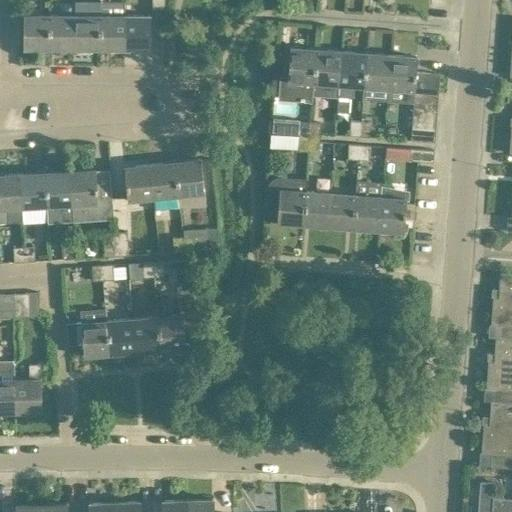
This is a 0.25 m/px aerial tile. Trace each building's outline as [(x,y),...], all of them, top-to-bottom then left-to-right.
[(151,0),(151,10),(164,10),(164,0),(151,0)] [(98,14),(98,48),(123,49),(123,14),(123,1),(98,1),(98,14)] [(48,48),(48,13),(22,13),(22,48),(48,48)] [(73,48),(73,13),(48,13),(48,48),(73,48)] [(98,48),(98,14),(73,13),(73,48),(98,48)] [(150,14),(123,14),(123,49),(149,49),(150,14)] [(313,82),(315,49),(290,47),(287,76),(279,76),(277,100),(311,103),(311,95),(313,82)] [(337,97),(341,51),(315,49),(313,82),(311,95),(337,97)] [(341,51),(337,96),(353,97),(354,85),(363,86),(366,53),(341,51)] [(388,88),(391,55),(366,53),(363,86),(388,88)] [(417,57),(391,55),(388,88),(413,90),(413,91),(437,93),(439,74),(415,73),(417,57)] [(436,105),(437,93),(413,91),(412,103),(436,105)] [(435,117),(436,105),(412,103),(412,115),(435,117)] [(434,129),(435,117),(412,115),(411,127),(434,129)] [(309,136),(310,121),(299,120),(298,135),(309,136)] [(359,136),(360,121),(349,120),(348,135),(359,136)] [(320,122),(310,121),(309,136),(319,137),(320,122)] [(370,122),(360,121),(359,136),(369,137),(370,122)] [(434,141),(434,129),(411,127),(410,139),(411,139),(434,141)] [(295,148),(296,135),(268,133),(267,145),(295,148)] [(308,151),(309,136),(298,135),(297,150),(308,151)] [(318,152),(319,137),(309,136),(308,151),(318,152)] [(357,159),(358,144),(347,143),(346,158),(357,159)] [(369,145),(358,144),(357,159),(368,160),(369,145)] [(408,160),(432,162),(433,150),(409,148),(408,160)] [(199,159),(174,162),(177,194),(203,192),(212,191),(209,162),(199,163),(199,159)] [(174,162),(149,164),(152,197),(154,209),(179,207),(177,194),(174,162)] [(152,197),(149,164),(124,167),(127,200),(152,197)] [(97,198),(95,169),(69,170),(71,203),(72,221),(75,221),(75,217),(109,215),(109,219),(113,219),(112,197),(97,198)] [(69,170),(44,172),(46,205),(47,223),(59,222),(58,204),(71,203),(69,170)] [(46,205),(44,172),(19,173),(21,206),(46,205)] [(21,206),(19,173),(0,174),(0,223),(8,223),(8,207),(21,206)] [(268,187),(268,189),(268,191),(268,193),(269,195),(270,197),(272,198),(273,200),(275,200),(277,201),(276,222),(301,224),(304,190),(305,180),(279,178),(277,179),(275,179),(273,180),(271,181),(270,183),(269,185),(268,187)] [(327,226),(329,192),(304,190),(301,224),(327,226)] [(352,228),(354,194),(329,192),(327,226),(352,228)] [(377,229),(379,196),(354,194),(352,228),(377,229)] [(405,198),(379,196),(377,229),(402,231),(405,198)] [(126,230),(114,231),(115,255),(127,255),(126,230)] [(115,255),(114,231),(102,232),(103,256),(115,255)] [(193,235),(182,236),(183,251),(193,251),(193,235)] [(183,251),(182,236),(171,236),(172,252),(183,251)] [(73,243),(63,243),(63,258),(74,258),(73,243)] [(23,261),(22,246),(12,246),(12,261),(23,261)] [(33,246),(22,246),(23,261),(34,261),(33,246)] [(179,314),(156,315),(159,349),(185,347),(184,333),(196,332),(193,296),(190,260),(190,259),(174,260),(177,297),(179,314)] [(152,261),(141,262),(142,277),(153,276),(152,261)] [(163,261),(152,261),(153,276),(164,276),(163,261)] [(102,280),(101,264),(91,265),(91,280),(102,280)] [(112,264),(101,264),(102,280),(113,279),(112,264)] [(503,325),(501,338),(501,339),(511,340),(511,275),(498,274),(496,298),(491,297),(489,324),(503,325)] [(27,316),(26,291),(14,292),(15,317),(27,316)] [(37,291),(26,291),(27,316),(39,315),(37,291)] [(15,317),(14,292),(2,293),(3,317),(15,317)] [(159,349),(156,315),(131,317),(134,351),(159,349)] [(134,351),(131,317),(106,320),(109,353),(134,351)] [(65,323),(67,345),(82,343),(83,355),(109,353),(106,320),(80,322),(65,323)] [(511,340),(501,339),(501,338),(492,338),(490,362),(486,361),(483,388),(498,389),(496,403),(511,403),(511,340)] [(0,411),(14,411),(13,379),(13,359),(0,359),(0,411)] [(41,411),(39,363),(29,363),(29,379),(13,379),(14,411),(41,411)] [(511,403),(496,403),(488,402),(486,425),(481,425),(479,452),(493,453),(492,467),(511,468),(511,403)] [(511,511),(511,499),(490,498),(491,483),(478,482),(475,511),(511,511)] [(187,511),(187,500),(162,501),(161,511),(187,511)] [(212,511),(212,500),(187,500),(187,511),(212,511)] [(138,511),(138,501),(114,502),(114,511),(138,511)] [(114,511),(114,502),(89,503),(88,511),(114,511)]
